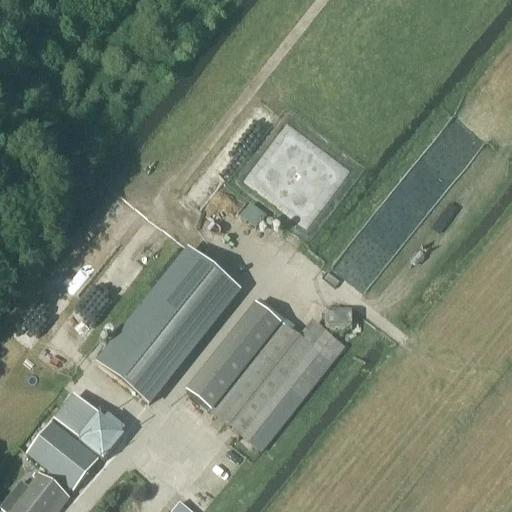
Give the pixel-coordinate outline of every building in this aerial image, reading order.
[(188,255),(98,369),(147,407),(237,294),(188,255)] [(280,327),(255,308),(186,396),(210,415),(280,327)] [(351,334),(351,312),(323,312),(324,334),(351,334)] [(316,330),(303,346),(280,327),(210,415),(260,455),(342,351),(316,330)] [(123,440),(73,399),(53,423),(103,464),(123,440)] [(50,427),(25,459),(48,476),(43,483),(37,479),(15,508),(8,502),(0,511),(59,511),(67,502),(57,495),(62,488),(72,496),(97,464),(50,427)]
